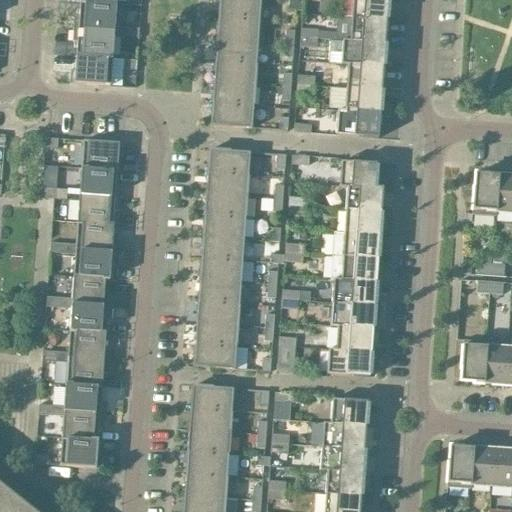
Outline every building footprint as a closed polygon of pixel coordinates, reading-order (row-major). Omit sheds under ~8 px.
[(258,22),(259,0),(218,0),(218,19),(258,22)] [(385,22),(386,0),(344,0),(343,18),(385,22)] [(301,12),(302,3),(288,2),(287,11),(301,12)] [(113,28),(115,6),(79,3),(78,17),(73,17),(72,30),(113,32),(113,28)] [(384,45),(385,22),(343,18),(343,19),(350,19),(349,42),(341,41),(341,42),(384,45)] [(257,43),(258,22),(218,19),(216,40),(257,43)] [(125,38),(126,28),(113,28),(113,32),(72,30),(71,42),(76,42),(75,57),(111,59),(113,38),(125,38)] [(125,38),(138,39),(138,29),(126,28),(125,38)] [(299,39),(316,40),(317,31),(300,30),(299,39)] [(284,45),(293,46),(294,32),(285,31),(284,45)] [(316,49),(316,40),(299,39),(298,48),(316,49)] [(255,65),(257,43),(216,40),(215,60),(214,60),(214,62),(255,65)] [(382,68),(384,45),(341,42),(340,65),(382,68)] [(292,59),(293,46),(284,45),(283,58),(292,59)] [(109,87),(111,59),(75,57),(74,71),(69,71),(68,84),(109,87)] [(135,71),(136,61),(123,60),(123,70),(135,71)] [(255,66),(255,65),(214,62),(213,83),(253,86),(255,66)] [(380,92),(382,68),(340,65),(340,66),(347,66),(345,89),(380,92)] [(281,88),(289,89),(290,75),(282,74),(281,88)] [(296,86),(313,87),(314,78),(296,77),(296,86)] [(252,106),(253,86),(213,83),(211,105),(252,108),(252,106)] [(312,96),(313,87),(296,86),(295,95),(312,96)] [(289,102),(289,89),(281,88),(280,101),(289,102)] [(379,115),(380,92),(345,89),(343,112),(336,111),(336,112),(379,115)] [(251,130),(252,108),(211,105),(211,106),(210,127),(251,130)] [(377,140),(379,115),(336,112),(334,136),(377,140)] [(278,132),(286,132),(287,119),(279,118),(278,132)] [(292,133),(309,135),(310,126),(293,125),(292,133)] [(56,150),(57,140),(44,139),(43,149),(56,150)] [(122,158),(123,145),(82,142),(80,170),(116,172),(117,158),(122,158)] [(247,176),(249,153),(208,150),(207,172),(206,172),(206,173),(247,176)] [(284,170),(285,156),(276,155),(275,169),(284,170)] [(307,167),(308,158),(290,156),(290,165),(307,167)] [(338,187),(381,190),(381,189),(373,189),(375,165),(340,163),(338,187)] [(115,187),(116,172),(80,170),(78,197),(119,200),(120,187),(115,187)] [(247,177),(247,176),(206,173),(205,195),(245,198),(247,177)] [(493,217),(496,176),(474,175),(474,180),(471,216),(493,217)] [(511,213),(511,177),(496,176),(493,217),(495,217),(495,213),(511,213)] [(273,200),(281,200),(282,186),(274,186),(273,200)] [(380,214),(381,190),(338,187),(338,189),(346,189),(344,211),(380,214)] [(53,200),(53,190),(41,189),(40,199),(53,200)] [(65,201),(66,191),(53,190),(53,200),(65,201)] [(244,218),(245,198),(205,195),(203,216),(244,219),(244,218)] [(118,212),(119,200),(78,197),(76,224),(112,226),(113,212),(118,212)] [(287,207),(304,208),(305,199),(287,198),(287,207)] [(281,213),(281,200),(273,200),(272,213),(281,213)] [(303,217),(304,208),(287,207),(286,216),(303,217)] [(378,237),(380,214),(344,211),(343,235),(378,237)] [(243,241),(244,219),(203,216),(203,217),(202,238),(243,241)] [(111,241),(112,226),(76,224),(74,246),(62,245),(61,255),(74,256),(74,251),(115,254),(116,241),(111,241)] [(278,243),(279,229),(271,229),(270,242),(278,243)] [(376,260),(378,237),(343,235),(341,258),(376,260)] [(241,262),(243,241),(202,238),(200,260),(241,262)] [(61,255),(62,245),(49,244),(49,254),(61,255)] [(283,254),(301,255),(301,246),(284,245),(283,254)] [(114,266),(115,254),(74,251),(74,256),(72,278),(108,280),(109,266),(114,266)] [(300,264),(301,255),(283,254),(283,256),(283,263),(300,264)] [(283,256),(280,256),(270,255),(269,264),(283,265),(283,263),(283,256)] [(375,284),(376,260),(341,258),(339,281),(332,280),(332,281),(375,284)] [(239,284),(241,262),(200,260),(199,281),(239,284)] [(489,277),(490,265),(477,264),(476,276),(474,276),(489,277)] [(490,265),(489,277),(504,278),(505,278),(502,278),(503,266),(490,265)] [(266,286),(275,287),(276,273),(267,272),(266,286)] [(107,294),(108,280),(72,278),(71,300),(58,299),(57,309),(70,310),(70,305),(111,308),(112,295),(107,294)] [(238,306),(239,284),(199,281),(197,301),(197,303),(238,306)] [(373,307),(375,284),(332,281),(331,304),(373,307)] [(488,295),(489,283),(473,282),(476,282),(475,294),(488,295)] [(489,283),(488,295),(501,296),(502,284),(504,284),(489,283)] [(274,300),(275,287),(266,286),(266,299),(274,300)] [(280,301),(297,302),(298,293),(281,292),(280,301)] [(57,309),(58,299),(45,298),(45,308),(57,309)] [(297,311),(297,302),(280,301),(280,310),(297,311)] [(238,306),(197,303),(195,324),(236,327),(237,306),(238,306)] [(371,331),(373,307),(331,304),(329,327),(371,331)] [(110,320),(111,308),(70,305),(70,310),(68,332),(104,334),(105,320),(110,320)] [(263,329),(272,330),(273,316),(264,315),(263,329)] [(235,347),(236,327),(195,324),(194,346),(235,349),(235,347)] [(370,354),(371,331),(329,327),(329,328),(336,328),(334,351),(327,350),(327,351),(370,354)] [(271,343),(272,330),(263,329),(262,342),(271,343)] [(103,349),(104,334),(68,332),(67,354),(54,353),(54,363),(66,364),(66,359),(107,362),(108,349),(103,349)] [(277,347),(294,348),(295,340),(277,338),(277,347)] [(482,384),(485,343),(462,341),(460,377),(459,382),(482,384)] [(503,386),(506,349),(486,348),(486,343),(485,343),(482,384),(503,386)] [(233,371),(235,349),(194,346),(194,347),(193,368),(233,371)] [(511,386),(511,349),(506,349),(503,386),(511,386)] [(315,351),(313,377),(325,378),(326,375),(368,378),(370,354),(327,351),(327,352),(315,351)] [(54,363),(54,353),(42,352),(41,362),(54,363)] [(106,374),(107,362),(66,359),(66,364),(64,386),(100,388),(101,374),(106,374)] [(260,373),(269,373),(270,360),(261,359),(260,373)] [(275,374),(292,376),(293,367),(276,366),(275,374)] [(63,407),(50,407),(50,417),(62,417),(62,412),(103,415),(104,403),(99,403),(100,388),(64,386),(63,407)] [(231,412),(232,390),(191,387),(190,408),(189,408),(189,410),(231,412)] [(267,406),(268,393),(259,392),(258,406),(267,406)] [(290,404),(291,395),(274,394),(273,403),(290,404)] [(366,403),(331,401),(329,425),(364,428),(366,403)] [(37,416),(50,417),(50,407),(38,406),(37,416)] [(231,414),(231,412),(189,410),(188,431),(228,434),(230,414),(231,414)] [(102,428),(103,415),(62,412),(62,417),(61,439),(97,442),(98,428),(102,428)] [(256,436),(265,436),(266,423),(257,423),(256,436)] [(363,451),(364,428),(329,425),(322,425),(320,449),(363,451)] [(227,454),(228,434),(188,431),(186,453),(227,455),(227,454)] [(270,444),(287,446),(288,437),(271,435),(270,444)] [(264,450),(265,436),(256,436),(255,449),(264,450)] [(95,456),(97,442),(61,439),(59,467),(99,470),(100,457),(95,456)] [(286,455),(287,446),(270,444),(269,453),(286,455)] [(468,490),(471,449),(448,447),(445,489),(468,490)] [(361,474),(363,451),(320,449),(318,472),(361,474)] [(490,487),(492,451),(471,449),(468,490),(469,490),(470,486),(490,487)] [(511,489),(511,480),(511,451),(492,451),(490,487),(511,489)] [(226,477),(227,455),(186,453),(186,454),(185,473),(185,474),(226,477)] [(33,466),(46,467),(47,457),(34,456),(33,466)] [(269,458),(264,458),(255,457),(254,466),(268,467),(269,458)] [(359,498),(361,474),(318,472),(326,473),(324,496),(359,498)] [(226,478),(226,477),(185,474),(183,496),(224,499),(225,478),(226,478)] [(267,491),(284,492),(284,483),(267,482),(267,491)] [(31,511),(0,487),(0,511),(31,511)] [(251,500),(260,501),(261,488),(252,487),(251,500)] [(283,501),(284,492),(267,491),(266,500),(283,501)] [(222,511),(224,499),(183,496),(181,511),(222,511)] [(358,511),(359,498),(324,496),(322,511),(358,511)] [(259,511),(260,501),(251,500),(250,511),(259,511)]
